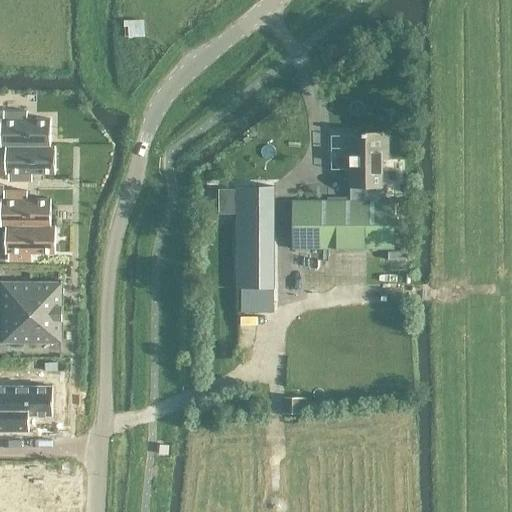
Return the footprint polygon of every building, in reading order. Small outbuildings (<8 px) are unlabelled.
[(145,36),(144,22),(125,23),(126,37),(145,36)] [(1,147),(6,147),(51,147),(51,120),(28,120),(28,112),(4,112),(4,120),(1,120),(1,147)] [(394,251),(393,203),(384,203),(383,162),(390,162),(390,134),(349,136),(349,203),(293,203),(294,251),(394,251)] [(56,147),(51,147),(6,147),(6,174),(8,174),(8,182),(32,182),(32,174),(56,174),(56,147)] [(275,291),(273,190),(237,190),(238,291),(275,291)] [(1,226),(6,226),(51,227),(51,200),(28,200),(28,192),(4,192),(4,200),(2,200),(1,226)] [(56,227),(51,227),(6,226),(6,254),(9,254),(9,262),(33,262),(33,254),(56,254),(56,227)] [(2,283),(2,313),(63,313),(63,282),(2,283)] [(63,344),(63,313),(2,313),(2,343),(63,344)] [(0,387),(0,432),(29,433),(30,418),(53,418),(54,388),(0,387)] [(307,396),(284,395),(283,412),(307,412),(307,396)]
